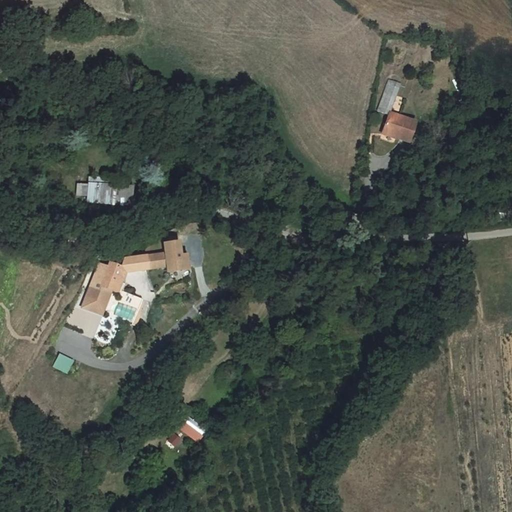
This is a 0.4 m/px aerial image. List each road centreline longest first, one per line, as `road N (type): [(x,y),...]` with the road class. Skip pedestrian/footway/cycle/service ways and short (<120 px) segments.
road 1 (track): [(0,209),(81,223),(196,208),(290,232),(449,238),(511,229)]
road 2 (track): [(322,511),(325,449),(424,321),(443,282),(449,238)]
